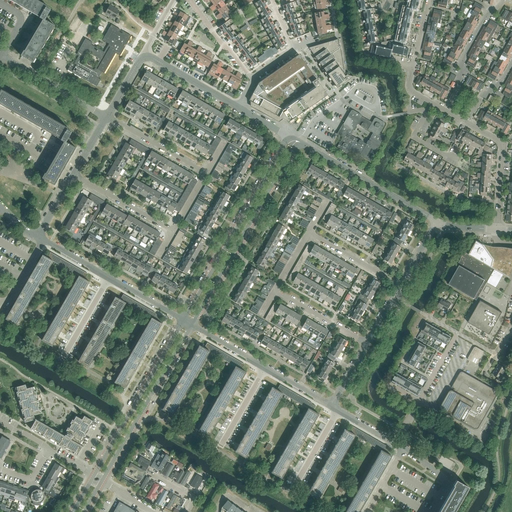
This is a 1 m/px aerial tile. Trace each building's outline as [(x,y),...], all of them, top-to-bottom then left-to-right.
[(12,0),(37,14),(36,21),(42,24),(26,52),(24,51),(21,56),(33,63),(55,26),(45,20),(51,10),(46,7),(47,6),(36,0),(12,0)] [(210,8),(211,9),(222,1),(221,0),(213,0),(211,2),(213,4),(210,7),(210,8)] [(271,14),(265,4),(263,0),(260,0),(254,3),(263,19),(269,15),(271,14)] [(366,0),(357,0),(359,11),(363,10),(368,9),(366,0)] [(412,9),(413,9),(417,10),(418,0),(409,0),(407,8),(412,9)] [(216,8),(218,11),(225,5),(222,1),(211,9),(212,10),(213,11),(216,8)] [(292,2),(283,6),(289,22),(298,19),(292,2)] [(471,10),(474,11),(479,14),(483,7),(476,2),(471,10)] [(216,16),(217,18),(228,9),(225,5),(218,11),(220,13),(216,16)] [(105,13),(110,16),(114,8),(109,6),(105,13)] [(399,24),(409,25),(412,10),(413,10),(413,9),(412,9),(407,8),(403,7),(399,24)] [(114,8),(110,16),(115,19),(119,11),(114,8)] [(372,8),(368,9),(363,10),(363,11),(366,27),(375,25),(372,8)] [(228,9),(217,18),(218,19),(219,19),(222,17),(224,19),(232,14),(228,9)] [(434,9),(433,18),(439,19),(441,20),(443,11),(434,9)] [(501,17),(509,22),(511,15),(511,13),(506,10),(501,17)] [(470,18),(477,23),(482,15),(479,14),(474,11),(470,18)] [(188,16),(180,12),(179,14),(175,12),(174,13),(173,14),(185,21),(187,22),(190,17),(188,16)] [(176,18),(175,21),(183,26),(185,21),(173,14),(173,15),(173,16),(176,18)] [(260,20),(263,25),(269,35),(277,30),(269,15),(263,19),(260,20)] [(430,17),(428,25),(437,27),(439,19),(433,18),(430,17)] [(470,18),(466,26),(473,30),(477,23),(470,18)] [(304,35),(298,19),(289,22),(295,38),(304,35)] [(491,20),(487,28),(492,31),(494,32),(499,25),(491,20)] [(169,22),(168,23),(180,30),(183,26),(175,21),(173,24),(170,22),(169,22)] [(237,35),(226,22),(219,27),(229,41),(231,40),(237,35)] [(180,30),(168,23),(167,25),(167,26),(171,28),(169,30),(177,35),(179,36),(182,31),(180,30)] [(409,25),(399,24),(396,40),(405,43),(409,25)] [(92,43),(85,39),(77,52),(78,52),(77,55),(79,56),(74,64),(72,63),(67,70),(96,87),(101,80),(98,78),(102,72),(104,74),(116,54),(120,56),(124,48),(122,47),(125,42),(126,43),(127,43),(131,36),(123,31),(122,34),(119,32),(120,30),(111,25),(102,40),(109,44),(104,52),(91,45),(92,43)] [(375,25),(366,27),(369,44),(378,42),(375,25)] [(428,25),(426,33),(435,36),(437,27),(428,25)] [(461,33),(469,37),(473,30),(466,26),(461,33)] [(484,26),(480,34),(488,38),(492,31),(487,28),(484,26)] [(163,31),(163,33),(175,40),(177,35),(169,30),(168,33),(164,31),(163,31)] [(277,30),(269,35),(275,47),(277,50),(280,48),(282,47),(284,46),(285,45),(277,30)] [(166,37),(164,40),(174,46),(177,41),(175,40),(163,33),(162,34),(162,35),(166,37)] [(426,33),(424,42),(433,44),(435,36),(426,33)] [(457,40),(465,45),(469,37),(461,33),(457,40)] [(231,40),(235,44),(237,46),(238,49),(242,53),(249,48),(239,34),(237,35),(231,40)] [(480,34),(476,41),(484,46),(486,42),(489,44),(491,40),(488,38),(480,34)] [(338,39),(309,48),(337,88),(354,77),(345,75),(340,46),(339,46),(338,39)] [(465,45),(457,40),(453,48),(461,52),(465,45)] [(179,51),(184,54),(189,46),(191,42),(190,41),(189,41),(187,45),(184,43),(179,51)] [(476,41),(472,49),(480,53),(484,46),(476,41)] [(184,54),(189,57),(193,49),(191,47),(193,44),(193,43),(191,42),(189,46),(184,54)] [(423,50),(425,51),(425,50),(431,52),(433,44),(424,42),(423,50)] [(391,50),(372,45),(370,53),(390,58),(391,53),(406,56),(408,48),(393,45),(391,50)] [(189,57),(194,59),(201,47),(199,47),(198,47),(196,50),(193,49),(189,57)] [(201,47),(194,59),(198,62),(203,54),(200,53),(202,49),(202,48),(201,47)] [(257,58),(260,61),(261,63),(268,58),(278,52),(277,50),(275,47),(272,49),(271,47),(263,52),(264,53),(257,58)] [(249,48),(242,53),(252,67),(253,66),(255,65),(257,63),(260,61),(257,58),(249,48)] [(453,48),(449,55),(455,58),(457,60),(461,52),(453,48)] [(511,51),(506,48),(502,55),(510,60),(511,55),(511,51)] [(470,57),(476,60),(480,53),(472,49),(468,56),(470,57)] [(425,50),(425,51),(423,59),(432,61),(434,52),(431,52),(425,50)] [(203,54),(198,62),(203,65),(210,53),(208,52),(206,56),(203,54)] [(210,53),(203,65),(208,67),(212,60),(209,58),(212,54),(211,53),(210,53)] [(449,55),(447,54),(443,61),(451,66),(455,58),(449,55)] [(258,83),(249,101),(255,104),(253,108),(252,108),(274,120),(276,116),(285,120),(288,122),(290,121),(327,95),(311,73),(299,55),(295,57),(261,81),(258,83)] [(502,55),(498,63),(505,67),(510,60),(502,55)] [(470,57),(466,65),(474,69),(478,61),(476,60),(470,57)] [(213,76),(221,62),(219,62),(218,62),(216,65),(213,64),(208,73),(213,76)] [(217,79),(218,77),(223,69),(220,68),(222,64),(222,63),(221,62),(213,76),(217,79)] [(491,68),(491,69),(494,70),(499,73),(501,74),(505,67),(498,63),(496,66),(493,65),(491,68)] [(218,77),(223,80),(230,68),(229,67),(228,67),(226,71),(223,69),(218,77)] [(223,80),(228,82),(232,75),(230,73),(232,69),(231,69),(230,68),(223,80)] [(494,70),(491,69),(487,76),(495,81),(499,73),(494,70)] [(141,80),(147,83),(152,74),(146,71),(141,80)] [(228,82),(232,85),(239,73),(238,72),(237,72),(235,76),(232,75),(228,82)] [(239,73),(232,85),(231,87),(236,90),(242,80),(239,78),(241,75),(241,74),(239,73)] [(147,83),(152,86),(157,77),(152,74),(147,83)] [(465,83),(473,87),(477,79),(469,75),(465,83)] [(420,86),(421,84),(424,78),(419,76),(415,83),(420,86)] [(421,84),(426,87),(430,79),(425,76),(424,78),(421,84)] [(432,76),(430,79),(426,87),(431,89),(435,81),(436,79),(432,76)] [(157,77),(152,86),(157,89),(162,80),(157,77)] [(477,79),(473,87),(480,91),(484,83),(477,79)] [(157,89),(162,92),(167,83),(162,80),(157,89)] [(431,89),(435,92),(440,84),(435,81),(431,89)] [(162,92),(168,95),(173,86),(167,83),(162,92)] [(435,92),(440,94),(443,89),(444,87),(440,84),(435,92)] [(168,95),(173,98),(178,89),(173,86),(168,95)] [(511,89),(507,87),(506,87),(502,94),(510,99),(511,95),(511,89)] [(1,90),(0,91),(0,102),(0,103),(58,136),(57,143),(63,146),(47,174),(45,173),(42,178),(54,185),(76,148),(69,144),(66,142),(68,138),(72,132),(67,130),(68,128),(1,89),(1,90)] [(440,94),(439,97),(444,99),(448,91),(443,89),(440,94)] [(188,93),(182,90),(177,99),(183,102),(188,93)] [(193,97),(188,93),(183,102),(188,105),(193,97)] [(198,100),(193,97),(188,105),(193,108),(198,100)] [(124,109),(130,112),(135,103),(129,100),(124,109)] [(193,108),(199,111),(204,103),(198,100),(193,108)] [(130,112),(135,115),(140,106),(135,103),(130,112)] [(199,111),(204,114),(209,106),(204,103),(199,111)] [(135,115),(140,118),(145,110),(140,106),(135,115)] [(204,114),(209,118),(214,109),(209,106),(204,114)] [(209,118),(214,121),(219,112),(214,109),(209,118)] [(151,113),(145,110),(140,118),(145,121),(151,113)] [(354,130),(357,124),(362,116),(361,115),(353,110),(351,110),(343,124),(344,126),(352,131),(354,130)] [(483,121),(484,119),(487,113),(482,110),(478,118),(483,121)] [(484,119),(489,121),(493,113),(488,111),(487,113),(484,119)] [(219,112),(214,121),(220,124),(225,115),(219,112)] [(156,116),(151,113),(145,121),(151,124),(156,116)] [(174,115),(188,123),(190,121),(175,113),(174,115)] [(489,121),(493,124),(498,116),(493,113),(489,121)] [(156,116),(151,124),(156,128),(158,125),(160,127),(165,118),(162,117),(161,119),(156,116)] [(357,124),(368,130),(372,122),(362,116),(357,124)] [(502,119),(498,116),(493,124),(498,126),(502,119)] [(372,122),(368,130),(377,135),(379,135),(385,124),(384,123),(376,118),(374,118),(372,122)] [(225,126),(231,129),(235,122),(229,119),(225,126)] [(502,119),(498,126),(503,129),(506,124),(507,121),(502,119)] [(437,120),(435,125),(446,131),(447,129),(443,127),(445,124),(439,121),(437,120)] [(163,130),(169,133),(174,124),(168,121),(163,130)] [(231,129),(237,132),(241,125),(235,122),(231,129)] [(179,127),(174,124),(169,133),(174,136),(179,127)] [(503,129),(501,131),(506,134),(511,126),(506,124),(503,129)] [(237,132),(242,135),(246,128),(241,125),(237,132)] [(435,125),(432,130),(439,134),(441,131),(445,134),(446,131),(435,125)] [(174,136),(179,139),(184,130),(179,127),(174,136)] [(242,135),(248,139),(252,132),(246,128),(242,135)] [(179,139),(185,142),(190,134),(184,130),(179,139)] [(439,134),(432,130),(429,135),(431,136),(436,139),(437,139),(441,141),(442,139),(438,137),(439,134)] [(458,143),(460,144),(467,132),(464,130),(463,131),(462,130),(458,138),(460,139),(458,143)] [(217,135),(225,140),(226,138),(221,135),(222,133),(219,131),(217,135)] [(257,135),(252,132),(248,139),(253,142),(257,135)] [(465,142),(467,143),(472,135),(470,134),(470,133),(467,132),(460,144),(463,145),(465,142)] [(348,153),(350,149),(356,138),(347,133),(345,133),(337,147),(337,149),(346,153),(348,153)] [(185,142),(190,145),(195,137),(190,134),(185,142)] [(257,135),(253,142),(258,145),(256,147),(260,150),(265,141),(262,139),(263,138),(257,135)] [(468,148),(470,149),(476,138),(472,135),(467,143),(470,144),(468,148)] [(195,137),(190,145),(195,148),(200,140),(195,137)] [(366,144),(360,155),(361,156),(369,161),(371,161),(380,144),(380,142),(372,137),(370,138),(366,144)] [(350,149),(355,152),(361,141),(356,138),(350,149)] [(474,147),(477,148),(481,141),(476,138),(470,149),(472,151),(474,147)] [(142,145),(131,139),(128,144),(134,148),(139,150),(142,145)] [(195,148),(200,152),(205,143),(200,140),(195,148)] [(355,152),(360,155),(366,144),(361,141),(355,152)] [(477,154),(479,154),(490,148),(485,145),(486,143),(481,141),(477,148),(479,150),(477,154)] [(126,143),(123,148),(131,153),(134,148),(128,144),(126,143)] [(205,143),(200,152),(206,155),(207,152),(209,150),(210,147),(211,146),(205,143)] [(131,153),(123,148),(119,153),(128,158),(131,153)] [(409,163),(413,156),(411,154),(413,150),(408,148),(405,153),(407,155),(404,161),(409,163)] [(483,157),(483,160),(492,160),(492,154),(490,154),(490,148),(479,154),(479,156),(483,157)] [(146,160),(152,163),(157,154),(151,151),(146,160)] [(224,152),(221,157),(227,161),(231,156),(224,152)] [(128,158),(119,153),(116,158),(125,164),(128,158)] [(414,166),(420,154),(418,153),(416,157),(413,156),(409,163),(414,166)] [(152,163),(157,166),(162,157),(157,154),(152,163)] [(246,154),(242,159),(250,163),(253,158),(246,154)] [(414,166),(419,168),(423,161),(420,159),(422,156),(420,154),(414,166)] [(157,166),(162,169),(167,160),(162,157),(157,166)] [(116,158),(113,164),(122,169),(125,164),(116,158)] [(239,165),(246,169),(250,163),(242,159),(239,165)] [(419,168),(423,171),(430,160),(427,159),(425,162),(423,161),(419,168)] [(173,163),(167,160),(162,169),(167,172),(173,163)] [(431,168),(432,166),(434,164),(431,163),(432,161),(430,160),(423,171),(428,174),(431,168)] [(167,172),(173,175),(178,166),(173,163),(167,172)] [(113,164),(110,169),(119,174),(122,169),(113,164)] [(239,165),(236,170),(243,175),(246,169),(239,165)] [(307,172),(312,175),(316,168),(311,165),(307,172)] [(173,175),(178,178),(183,169),(178,166),(173,175)] [(427,176),(432,178),(438,167),(436,166),(434,170),(431,168),(428,174),(427,176)] [(432,178),(437,181),(441,173),(438,172),(440,168),(438,167),(432,178)] [(312,175),(318,178),(322,171),(316,168),(312,175)] [(119,174),(110,169),(107,174),(108,175),(107,177),(110,179),(111,177),(116,180),(119,174)] [(183,181),(188,172),(183,169),(178,178),(183,181)] [(437,181),(441,184),(448,172),(449,170),(446,169),(444,173),(442,172),(441,173),(437,181)] [(233,176),(240,180),(243,175),(236,170),(233,176)] [(318,178),(323,181),(328,174),(322,171),(318,178)] [(194,175),(188,172),(183,181),(189,184),(191,181),(192,178),(194,175)] [(445,186),(446,186),(450,179),(451,177),(449,175),(450,173),(448,172),(441,184),(440,185),(444,187),(445,186)] [(323,181),(329,184),(333,177),(328,174),(323,181)] [(233,176),(230,182),(237,186),(240,180),(233,176)] [(446,186),(451,189),(457,177),(455,176),(453,180),(450,179),(446,186)] [(329,184),(335,188),(339,181),(333,177),(329,184)] [(457,177),(451,189),(456,192),(456,191),(459,192),(464,183),(461,181),(461,182),(458,180),(459,179),(457,177)] [(130,188),(135,191),(140,182),(135,179),(130,188)] [(343,182),(342,181),(340,180),(339,180),(335,188),(338,190),(337,193),(337,196),(340,197),(342,192),(340,191),(344,184),(342,183),(343,182)] [(145,185),(140,182),(135,191),(141,194),(145,185)] [(230,182),(226,187),(231,190),(233,191),(237,186),(230,182)] [(303,194),(304,191),(307,193),(309,190),(299,184),(296,190),(303,194)] [(151,188),(146,185),(141,194),(146,197),(151,188)] [(490,187),(477,186),(477,189),(481,189),(481,192),(481,195),(487,196),(487,193),(489,193),(490,187)] [(349,198),(353,191),(347,187),(343,194),(349,198)] [(146,197),(151,200),(156,192),(151,188),(146,197)] [(303,194),(296,190),(292,195),(299,199),(303,194)] [(219,197),(226,201),(229,196),(222,191),(219,197)] [(359,194),(353,191),(349,198),(355,201),(359,194)] [(151,200),(156,203),(161,195),(156,192),(151,200)] [(360,204),(364,197),(359,194),(355,201),(352,206),(354,207),(356,205),(359,207),(360,204)] [(161,195),(156,203),(162,206),(167,198),(161,195)] [(296,205),(298,202),(301,204),(303,202),(303,201),(299,199),(292,195),(289,201),(296,205)] [(89,207),(92,201),(91,200),(88,199),(83,196),(80,201),(89,207)] [(226,201),(219,197),(216,203),(223,207),(226,201)] [(364,210),(366,207),(370,200),(364,197),(360,204),(363,206),(361,209),(364,210)] [(172,201),(167,198),(162,206),(167,209),(172,201)] [(312,203),(319,207),(321,204),(320,204),(322,200),(317,198),(315,201),(314,200),(312,203)] [(366,207),(369,209),(367,212),(370,213),(371,211),(375,203),(370,200),(366,207)] [(89,207),(80,201),(77,207),(86,212),(89,207)] [(172,201),(167,209),(172,213),(174,210),(176,207),(177,204),(172,201)] [(299,207),(296,205),(289,201),(286,206),(293,211),(295,208),(298,209),(299,207)] [(216,203),(213,208),(220,212),(223,207),(216,203)] [(377,214),(381,207),(375,203),(371,211),(374,212),(373,215),(375,217),(377,214)] [(102,213),(107,216),(112,207),(107,204),(102,213)] [(286,206),(283,212),(290,216),(293,211),(286,206)] [(77,207),(74,212),(83,217),(86,212),(77,207)] [(117,210),(112,207),(107,216),(112,219),(117,210)] [(314,215),(316,212),(317,211),(310,207),(309,208),(307,211),(314,215)] [(386,210),(381,207),(377,214),(382,217),(386,210)] [(192,208),(189,213),(196,217),(199,211),(192,208)] [(213,208),(209,214),(217,218),(220,212),(213,208)] [(112,219),(117,222),(123,213),(117,210),(112,219)] [(386,210),(382,217),(388,220),(392,213),(386,210)] [(74,212),(71,217),(80,222),(83,217),(74,212)] [(288,219),(291,220),(292,219),(293,218),(290,216),(283,212),(279,218),(287,222),(288,219)] [(123,225),(124,224),(128,216),(123,213),(117,222),(123,225)] [(206,219),(213,223),(217,218),(209,214),(206,219)] [(124,224),(129,227),(134,218),(128,215),(128,216),(124,224)] [(329,219),(327,222),(326,224),(332,227),(337,218),(331,215),(330,216),(329,219)] [(71,217),(68,223),(77,228),(80,222),(71,217)] [(129,227),(134,230),(139,221),(134,218),(129,227)] [(332,227),(337,230),(342,221),(337,218),(332,227)] [(206,219),(203,225),(210,229),(213,223),(206,219)] [(411,221),(407,219),(403,226),(410,231),(413,225),(409,223),(411,221)] [(134,230),(139,233),(144,224),(139,221),(134,230)] [(337,230),(342,233),(347,224),(342,221),(337,230)] [(77,228),(68,223),(65,228),(74,233),(77,228)] [(139,233),(145,236),(150,227),(144,224),(139,233)] [(278,224),(275,229),(282,233),(285,228),(281,225),(278,224)] [(342,233),(347,236),(352,227),(347,224),(342,233)] [(210,229),(203,225),(200,231),(207,235),(210,229)] [(410,231),(403,226),(399,232),(407,236),(410,231)] [(145,236),(150,239),(155,230),(150,227),(145,236)] [(352,227),(347,236),(353,239),(358,230),(352,227)] [(275,229),(272,235),(279,239),(282,233),(275,229)] [(155,230),(150,239),(155,242),(160,233),(155,230)] [(353,239),(358,242),(363,233),(358,230),(353,239)] [(95,238),(96,236),(89,232),(88,232),(84,240),(85,241),(85,242),(91,245),(95,238)] [(399,232),(396,238),(402,241),(403,242),(407,236),(399,232)] [(201,238),(202,235),(197,233),(196,235),(198,236),(196,240),(194,239),(193,241),(195,242),(202,246),(205,240),(201,238)] [(368,236),(363,233),(358,242),(363,245),(368,236)] [(176,235),(173,240),(180,244),(183,239),(176,235)] [(272,235),(269,240),(276,245),(279,239),(272,235)] [(368,236),(363,245),(369,248),(374,240),(368,236)] [(100,242),(95,238),(91,245),(96,249),(100,242)] [(276,245),(269,240),(266,246),(273,250),(276,245)] [(477,300),(487,283),(496,288),(504,275),(511,279),(511,272),(511,248),(503,247),(494,247),(483,244),(477,241),(469,254),(464,252),(461,257),(461,259),(450,277),(452,278),(448,285),(457,289),(465,294),(468,296),(468,295),(469,296),(477,300)] [(96,249),(102,252),(106,245),(100,242),(96,249)] [(195,242),(192,247),(199,251),(202,246),(195,242)] [(393,243),(390,249),(397,253),(400,247),(399,246),(393,243)] [(106,245),(102,252),(107,255),(110,250),(111,248),(106,245)] [(309,253),(314,257),(319,248),(314,245),(312,247),(311,250),(309,253)] [(170,246),(167,252),(173,255),(177,250),(170,246)] [(266,246),(262,252),(269,256),(273,250),(266,246)] [(114,256),(119,260),(123,252),(124,251),(119,247),(118,248),(118,249),(115,253),(114,256)] [(186,251),(189,253),(196,257),(199,251),(192,247),(190,251),(187,249),(186,251)] [(325,251),(319,248),(314,257),(320,260),(325,251)] [(390,249),(387,254),(394,258),(397,253),(390,249)] [(330,254),(325,251),(320,260),(325,263),(330,254)] [(50,252),(47,258),(53,261),(52,262),(56,264),(60,258),(50,252)] [(119,260),(125,263),(129,256),(123,252),(119,260)] [(259,257),(266,261),(269,256),(262,252),(259,257)] [(130,253),(129,256),(125,263),(130,266),(134,259),(136,256),(130,253)] [(189,253),(185,258),(193,263),(196,257),(189,253)] [(330,266),(335,257),(330,254),(325,263),(330,266)] [(394,258),(387,254),(383,260),(391,264),(394,258)] [(44,276),(52,262),(53,261),(42,255),(33,271),(44,276)] [(266,261),(259,257),(256,263),(258,264),(263,267),(266,261)] [(341,260),(335,257),(330,266),(336,269),(341,260)] [(60,258),(56,264),(66,269),(69,263),(60,258)] [(185,258),(182,264),(189,268),(193,263),(185,258)] [(140,262),(134,259),(130,266),(136,269),(140,262)] [(346,263),(341,260),(336,269),(341,272),(346,263)] [(141,272),(146,265),(140,262),(136,269),(141,272)] [(69,263),(66,269),(75,274),(78,268),(69,263)] [(341,272),(346,275),(351,266),(346,263),(341,272)] [(189,268),(182,264),(179,270),(186,274),(189,268)] [(146,265),(141,272),(147,276),(149,272),(151,268),(146,265)] [(351,266),(346,275),(352,278),(354,273),(357,269),(351,266)] [(251,267),(248,272),(255,276),(259,271),(251,267)] [(78,268),(75,274),(78,276),(79,276),(85,279),(88,274),(78,268)] [(34,293),(44,277),(33,271),(24,287),(34,293)] [(248,272),(245,278),(252,282),(255,276),(248,272)] [(155,273),(154,275),(151,280),(157,284),(161,276),(155,273)] [(293,282),(298,285),(303,276),(298,273),(297,274),(296,277),(294,279),(293,282)] [(68,294),(79,300),(89,282),(85,279),(79,276),(78,276),(68,294)] [(157,284),(163,287),(167,280),(161,276),(157,284)] [(298,285),(303,288),(308,279),(303,276),(298,285)] [(245,278),(242,283),(249,288),(252,282),(245,278)] [(303,288),(309,291),(314,282),(308,279),(303,288)] [(373,279),(369,284),(376,289),(380,283),(373,279)] [(163,287),(168,290),(172,283),(167,280),(163,287)] [(309,291),(314,294),(319,285),(314,282),(309,291)] [(172,283),(168,290),(174,293),(178,286),(172,283)] [(242,283),(239,289),(246,293),(249,288),(242,283)] [(376,289),(369,284),(366,290),(373,294),(376,289)] [(324,288),(319,285),(314,294),(319,297),(324,288)] [(25,309),(34,293),(24,287),(15,303),(25,309)] [(319,297),(325,300),(330,291),(324,288),(319,297)] [(239,289),(235,295),(243,299),(246,293),(239,289)] [(358,297),(360,298),(367,302),(369,299),(370,300),(373,294),(366,290),(363,296),(360,294),(358,297)] [(325,300),(330,303),(335,294),(330,291),(325,300)] [(79,300),(68,294),(60,309),(70,315),(79,300)] [(123,294),(120,300),(126,303),(125,303),(128,305),(131,299),(123,294)] [(335,294),(330,303),(335,306),(340,298),(335,294)] [(243,299),(235,295),(232,300),(239,304),(243,299)] [(115,297),(106,314),(116,319),(125,303),(126,303),(120,300),(115,297)] [(354,305),(357,307),(364,311),(367,305),(366,304),(367,302),(360,298),(358,297),(357,299),(354,305)] [(131,299),(128,305),(136,310),(139,304),(131,299)] [(437,307),(442,310),(447,301),(442,299),(437,307)] [(492,328),(493,325),(498,320),(502,313),(480,300),(468,322),(489,335),(493,329),(492,328)] [(447,301),(442,310),(447,313),(452,304),(447,301)] [(16,325),(25,309),(15,303),(5,319),(16,325)] [(139,304),(136,310),(144,314),(147,308),(139,304)] [(280,304),(279,306),(277,309),(276,312),(275,313),(281,316),(286,307),(280,304)] [(281,316),(286,319),(291,310),(286,307),(281,316)] [(364,311),(357,307),(353,312),(361,316),(364,311)] [(147,308),(144,314),(151,318),(152,319),(155,313),(156,313),(147,308)] [(61,331),(70,315),(60,309),(51,325),(61,331)] [(291,310),(286,319),(291,322),(296,313),(291,310)] [(230,312),(227,311),(226,314),(221,321),(227,324),(231,317),(228,315),(230,312)] [(361,316),(353,312),(350,318),(357,322),(361,316)] [(302,316),(296,313),(291,322),(296,325),(297,325),(299,321),(302,316)] [(107,335),(116,319),(106,314),(97,329),(107,335)] [(235,315),(233,314),(231,317),(227,324),(233,327),(237,320),(234,318),(235,315)] [(241,319),(238,317),(237,320),(233,327),(238,330),(242,323),(239,322),(241,319)] [(142,335),(152,341),(162,324),(156,320),(152,319),(151,318),(142,335)] [(302,327),(307,330),(312,322),(307,318),(304,324),(302,327)] [(242,323),(238,330),(244,334),(248,327),(249,324),(244,321),(242,323)] [(307,330),(313,333),(318,325),(312,322),(307,330)] [(431,326),(426,323),(422,330),(427,333),(431,326)] [(248,327),(244,334),(249,337),(253,330),(250,328),(252,325),(250,324),(249,324),(248,327)] [(52,346),(61,331),(51,325),(42,340),(52,346)] [(323,328),(318,325),(313,333),(318,336),(323,328)] [(436,328),(431,326),(427,333),(426,334),(431,337),(432,336),(436,328)] [(253,330),(249,337),(255,340),(257,337),(260,332),(260,331),(255,328),(254,330),(253,330)] [(318,336),(323,340),(328,331),(323,328),(318,336)] [(432,336),(437,339),(441,331),(436,328),(432,336)] [(98,351),(107,335),(97,329),(88,345),(98,351)] [(446,334),(441,331),(437,339),(442,342),(446,334)] [(266,334),(263,332),(262,333),(265,335),(264,336),(262,340),(260,343),(266,346),(270,339),(267,337),(268,335),(266,334)] [(446,334),(442,342),(447,345),(451,337),(446,334)] [(143,357),(152,341),(141,335),(132,351),(143,357)] [(337,342),(344,347),(347,341),(340,337),(337,342)] [(266,346),(272,350),(276,343),(270,339),(266,346)] [(344,347),(337,342),(333,348),(340,352),(344,347)] [(423,345),(419,342),(416,347),(424,352),(427,347),(423,345)] [(207,343),(204,348),(210,352),(209,352),(213,354),(216,348),(207,343)] [(272,350),(277,353),(281,346),(276,343),(272,350)] [(89,367),(98,351),(88,345),(78,361),(89,367)] [(200,368),(209,352),(210,352),(199,346),(190,362),(200,368)] [(277,353),(283,356),(287,349),(281,346),(277,353)] [(293,350),(288,347),(287,349),(283,356),(288,359),(292,352),(293,350)] [(422,357),(421,357),(422,358),(425,353),(424,352),(416,347),(413,352),(422,357)] [(478,364),(484,354),(485,353),(484,352),(484,351),(476,347),(475,347),(474,347),(474,348),(468,358),(468,359),(468,360),(469,360),(476,365),(477,365),(478,364)] [(216,348),(213,354),(222,359),(226,353),(216,348)] [(333,348),(330,354),(336,357),(337,358),(340,352),(333,348)] [(134,373),(143,357),(132,351),(123,366),(134,373)] [(288,359),(294,362),(298,355),(292,352),(288,359)] [(303,359),(303,358),(300,357),(302,354),(299,352),(298,355),(294,362),(299,366),(303,359)] [(419,362),(421,357),(422,357),(413,352),(412,352),(410,355),(411,355),(410,357),(419,362)] [(226,353),(222,359),(231,365),(235,359),(226,353)] [(309,364),(311,361),(310,361),(309,362),(306,360),(307,358),(306,357),(305,356),(303,358),(303,359),(299,366),(305,369),(305,368),(306,369),(309,364)] [(416,368),(419,362),(410,357),(407,363),(416,368)] [(235,359),(231,365),(235,367),(235,366),(241,370),(244,364),(235,359)] [(327,359),(324,365),(331,369),(334,363),(333,362),(327,359)] [(192,383),(200,368),(190,362),(181,377),(192,383)] [(498,364),(495,369),(504,374),(507,369),(498,364)] [(331,369),(324,365),(321,370),(328,374),(331,369)] [(225,384),(236,389),(246,372),(241,370),(235,366),(235,367),(225,384)] [(125,388),(134,373),(123,367),(114,382),(125,388)] [(322,378),(322,379),(324,380),(328,374),(321,370),(319,369),(317,373),(317,374),(318,375),(317,376),(318,376),(317,377),(318,378),(321,380),(322,378)] [(504,374),(495,369),(492,374),(501,379),(504,374)] [(478,428),(479,428),(498,394),(498,393),(498,392),(497,391),(464,372),(463,372),(462,372),(461,372),(460,372),(460,373),(452,387),(454,389),(453,391),(452,390),(451,390),(450,391),(449,391),(441,406),(440,407),(441,408),(441,409),(441,410),(442,410),(475,429),(476,429),(477,429),(478,429),(478,428)] [(392,381),(398,384),(402,376),(397,373),(392,381)] [(398,384),(403,387),(407,379),(405,378),(402,376),(398,384)] [(182,398),(192,383),(181,377),(172,392),(182,398)] [(403,387),(408,390),(412,382),(407,379),(403,387)] [(408,390),(413,393),(417,385),(412,382),(408,390)] [(227,405),(236,389),(225,384),(217,399),(227,405)] [(280,384),(277,390),(282,393),(282,394),(285,395),(288,389),(280,384)] [(413,393),(418,396),(423,387),(417,384),(417,385),(413,393)] [(15,387),(25,422),(26,422),(27,424),(25,424),(27,426),(29,428),(30,426),(31,427),(30,429),(77,456),(83,446),(80,445),(93,421),(84,416),(82,419),(75,415),(66,431),(67,432),(65,436),(35,419),(34,415),(42,413),(35,386),(27,389),(26,385),(15,387)] [(272,387),(262,404),(273,410),(282,394),(282,393),(277,390),(272,387)] [(288,389),(285,395),(293,400),(296,394),(288,389)] [(173,416),(182,399),(172,392),(162,410),(173,416)] [(296,394),(293,400),(300,405),(304,398),(296,394)] [(304,398),(300,405),(308,409),(308,408),(309,409),(312,404),(312,403),(304,398)] [(218,421),(227,405),(217,399),(207,415),(218,421)] [(263,426),(273,410),(262,404),(253,420),(263,426)] [(309,431),(315,421),(318,414),(312,411),(309,409),(308,408),(308,409),(298,425),(309,431)] [(218,421),(207,415),(198,431),(209,437),(218,421)] [(254,442),(263,426),(253,420),(244,435),(254,442)] [(300,447),(309,431),(298,425),(289,441),(300,447)] [(352,426),(349,432),(355,435),(355,436),(358,438),(362,432),(352,426)] [(346,452),(355,436),(355,435),(344,429),(335,445),(346,452)] [(362,432),(358,438),(368,443),(371,437),(362,432)] [(10,441),(2,436),(0,439),(0,458),(4,452),(5,453),(10,444),(9,444),(10,441)] [(245,457),(254,442),(244,436),(235,451),(245,457)] [(371,437),(368,443),(377,449),(380,442),(371,437)] [(291,462),(299,447),(289,441),(280,456),(291,462)] [(150,442),(147,448),(151,451),(155,444),(150,442)] [(380,442),(377,449),(380,451),(381,450),(387,454),(390,448),(380,442)] [(337,467),(346,452),(335,445),(326,461),(337,467)] [(371,467),(382,473),(391,456),(387,454),(381,450),(380,451),(371,467)] [(282,478),(291,462),(280,456),(271,472),(282,478)] [(328,483),(337,467),(326,461),(317,477),(328,483)] [(54,462),(52,467),(60,472),(62,473),(65,469),(55,463),(54,462)] [(52,467),(49,472),(57,477),(60,472),(52,467)] [(372,489),(382,473),(371,467),(362,482),(372,489)] [(49,472),(46,477),(56,482),(59,478),(57,477),(49,472)] [(123,473),(121,476),(134,483),(135,482),(123,475),(124,474),(123,473)] [(46,477),(44,481),(53,487),(56,482),(46,477)] [(318,499),(327,483),(317,477),(308,493),(318,499)] [(455,486),(439,511),(453,511),(468,487),(456,480),(453,485),(455,486)] [(53,487),(44,481),(41,486),(45,488),(49,491),(50,491),(48,494),(52,496),(53,496),(52,496),(53,494),(53,493),(53,492),(52,490),(51,490),(53,487)] [(363,505),(372,489),(362,482),(353,498),(363,505)] [(4,495),(9,497),(13,485),(8,484),(4,495)] [(18,487),(13,485),(9,497),(14,499),(18,487)] [(14,499),(19,501),(23,489),(18,487),(14,499)] [(23,489),(19,501),(22,502),(22,503),(23,505),(26,506),(28,501),(25,501),(25,499),(26,499),(27,495),(28,491),(29,491),(23,489)] [(35,490),(40,503),(41,502),(42,501),(43,500),(44,499),(44,498),(44,496),(44,495),(44,494),(43,493),(43,492),(42,491),(41,490),(40,490),(39,490),(38,489),(36,490),(35,490)] [(41,505),(40,503),(35,490),(34,491),(33,491),(32,492),(31,494),(31,496),(31,499),(32,500),(33,501),(34,502),(33,504),(34,505),(37,506),(39,505),(41,505)] [(359,511),(363,505),(353,499),(345,511),(359,511)] [(222,508),(227,511),(232,504),(227,501),(222,508)] [(137,511),(136,511),(119,502),(113,511),(137,511)]
